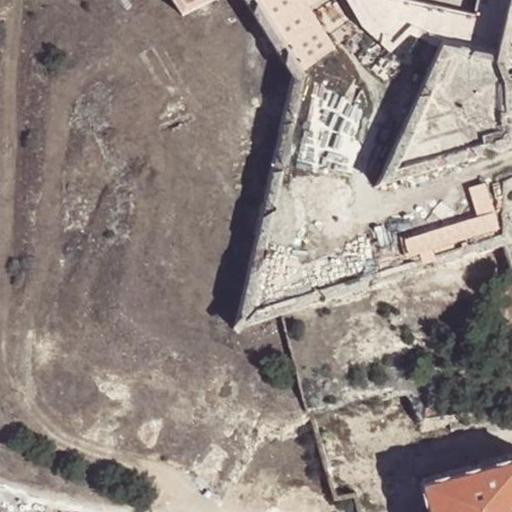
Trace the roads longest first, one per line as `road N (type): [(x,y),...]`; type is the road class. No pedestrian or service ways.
road 1 (track): [(35,411),(24,373),(62,111),(84,75),(108,59),(155,63)]
road 2 (track): [(0,323),(11,0)]
road 3 (track): [(154,511),(164,491),(159,475),(70,438),(35,411),(9,385),(0,335)]
